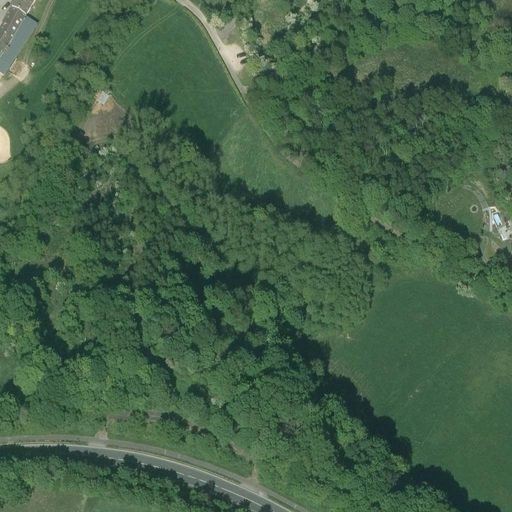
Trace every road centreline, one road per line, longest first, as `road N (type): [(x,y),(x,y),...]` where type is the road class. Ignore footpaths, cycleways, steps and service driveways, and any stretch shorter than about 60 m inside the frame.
road 1 (track): [(511,302),(336,193),(275,142),(210,29),(180,0)]
road 2 (primary): [(277,511),(173,467),(99,454),(0,455)]
road 3 (track): [(401,0),(242,88)]
